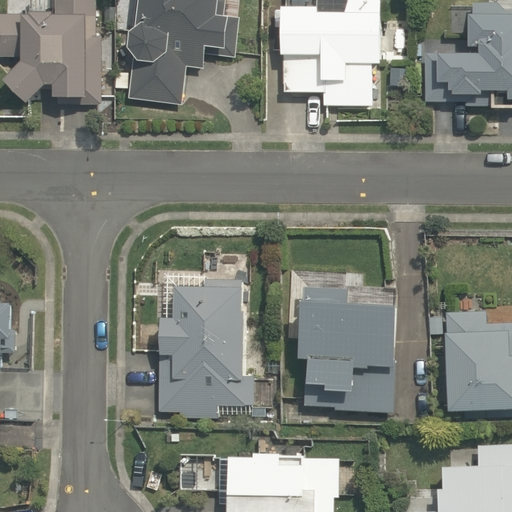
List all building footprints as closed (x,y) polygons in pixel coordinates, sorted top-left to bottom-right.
[(57,0),(56,21),(0,19),(0,28),(0,64),(36,66),(14,85),(35,110),(60,89),(60,107),(103,109),(106,39),(99,39),(100,0),(57,0)] [(145,0),(132,106),(186,111),(191,69),(208,71),(210,51),(237,54),(240,21),(225,20),(226,0),(145,0)] [(327,12),(291,10),(287,98),(327,100),(326,107),(378,110),(380,69),(389,70),(390,64),(409,64),(411,20),(386,19),(386,2),(351,0),(350,0),(350,18),(327,17),(327,12)] [(427,52),(425,102),(492,105),(492,113),(511,113),(511,9),(478,8),(476,55),(427,52)] [(207,292),(183,292),(182,324),(171,323),(170,361),(164,361),(162,418),(222,419),(222,409),(252,409),(255,286),(207,285),(207,292)] [(4,293),(0,292),(0,376),(10,377),(11,350),(20,351),(22,309),(3,308),(4,293)] [(353,294),(311,293),(307,414),(403,417),(406,313),(352,311),(353,294)] [(453,414),(511,416),(511,326),(490,326),(490,310),(452,309),(451,340),(455,340),(453,414)] [(411,511),(511,511),(511,450),(483,449),(482,469),(448,468),(447,500),(412,499),(411,511)] [(237,461),(235,511),(343,511),(345,463),(311,462),(311,453),(262,452),(262,461),(237,461)]
